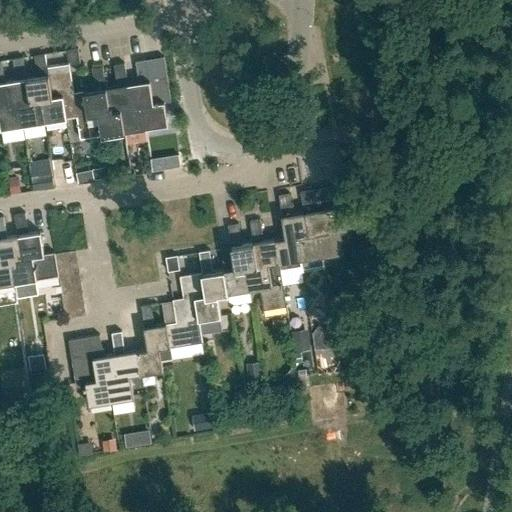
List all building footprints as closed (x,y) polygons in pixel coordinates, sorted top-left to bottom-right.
[(81,62),(78,48),(67,50),(70,64),(81,62)] [(49,74),(48,67),(47,67),(45,53),(35,55),(37,69),(36,69),(37,75),(27,77),(30,100),(40,98),(44,121),(66,118),(63,94),(52,96),(49,74)] [(30,100),(27,77),(26,77),(25,71),(26,71),(23,57),(14,58),(16,72),(14,72),(15,79),(5,80),(9,103),(19,101),(23,124),(44,121),(40,98),(30,100)] [(164,100),(164,102),(170,101),(163,57),(146,59),(149,80),(150,80),(153,102),(164,100)] [(168,124),(164,102),(164,100),(153,102),(150,80),(149,80),(146,59),(135,61),(139,81),(127,83),(131,106),(142,104),(145,128),(168,124)] [(9,103),(5,80),(2,60),(0,60),(0,122),(1,128),(23,124),(19,101),(9,103)] [(131,106),(127,83),(124,62),(114,64),(117,85),(106,87),(110,110),(120,108),(124,131),(145,128),(142,104),(131,106)] [(88,113),(84,90),(74,92),(71,70),(70,71),(69,63),(48,67),(49,74),(52,96),(63,94),(66,118),(77,116),(80,138),(102,134),(99,111),(88,113)] [(110,110),(106,87),(102,66),(92,67),(95,88),(84,90),(88,113),(99,111),(102,134),(124,131),(120,108),(110,110)] [(69,163),(66,134),(52,135),(54,157),(39,159),(41,185),(56,184),(54,165),(69,163)] [(179,155),(171,156),(172,167),(181,166),(179,155)] [(319,232),(322,255),(367,248),(361,213),(350,215),(348,204),(336,206),(333,185),(323,187),(326,207),(325,207),(329,231),(319,232)] [(329,231),(325,207),(315,209),(311,189),(301,190),(304,211),(307,234),(297,236),(301,258),(303,271),(324,267),(322,255),(319,232),(329,231)] [(307,234),(304,211),(293,212),(289,192),(279,194),(282,214),(285,237),(275,238),(279,262),(301,258),(297,236),(307,234)] [(15,214),(17,227),(18,234),(22,257),(11,259),(15,282),(58,275),(58,274),(57,264),(55,253),(55,251),(44,253),(40,230),(28,232),(25,212),(15,214)] [(0,284),(15,282),(11,259),(22,257),(18,234),(7,236),(5,229),(3,216),(3,215),(0,215),(0,284)] [(279,262),(275,238),(275,237),(264,239),(260,219),(250,221),(253,241),(257,264),(246,266),(250,289),(260,288),(263,309),(286,306),(283,281),(282,281),(279,262)] [(225,269),(225,268),(224,268),(228,293),(250,289),(246,266),(257,264),(253,241),(242,243),(239,223),(228,224),(231,244),(231,246),(235,267),(225,269)] [(57,264),(78,260),(76,250),(76,249),(55,253),(57,264)] [(228,293),(224,268),(213,270),(210,249),(199,251),(203,271),(202,271),(206,295),(195,296),(199,320),(221,316),(218,293),(228,292),(228,293)] [(169,269),(180,268),(178,254),(166,256),(169,269)] [(58,274),(79,271),(78,260),(57,264),(58,274)] [(60,285),(81,281),(79,271),(58,274),(58,275),(60,285)] [(206,295),(202,271),(180,275),(183,297),(173,298),(173,300),(176,321),(166,323),(166,322),(169,345),(170,347),(203,341),(199,320),(195,296),(206,295)] [(62,296),(83,292),(81,281),(60,285),(62,296)] [(63,306),(84,303),(83,292),(62,296),(63,306)] [(84,303),(63,306),(65,317),(86,314),(84,303)] [(169,345),(166,322),(154,324),(151,303),(141,305),(144,325),(143,325),(147,348),(137,350),(137,349),(136,349),(141,373),(163,370),(161,360),(159,347),(169,345)] [(141,373),(136,349),(125,350),(122,330),(112,332),(115,352),(119,375),(108,377),(112,400),(133,397),(132,388),(130,374),(140,372),(140,373),(141,373)] [(119,375),(115,352),(103,354),(100,334),(69,339),(76,380),(76,384),(86,382),(89,404),(93,403),(112,400),(108,377),(119,375)] [(169,345),(159,347),(161,360),(171,358),(170,347),(169,345)] [(28,356),(30,368),(30,370),(46,367),(46,366),(44,353),(28,356)] [(141,373),(140,373),(140,372),(130,374),(132,388),(143,387),(141,373)]
